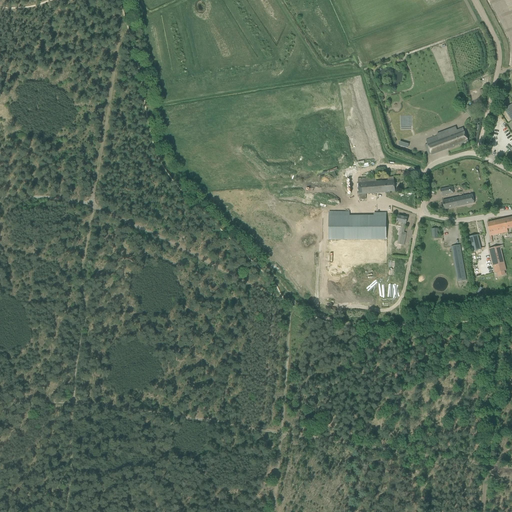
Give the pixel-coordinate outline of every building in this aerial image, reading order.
[(478,95),(483,95),(482,90),(471,90),(472,98),(478,98),(478,95)] [(467,105),(464,109),(466,111),(466,112),(471,117),(475,113),(470,107),(470,108),(467,105)] [(437,136),(426,140),(430,150),(431,155),(468,141),(466,137),(464,131),(458,133),(456,127),(447,130),(448,133),(438,137),(437,136)] [(366,194),(369,194),(395,192),(394,180),(393,177),(387,178),(388,181),(376,182),(376,178),(358,179),(359,199),(366,199),(366,194)] [(351,178),(343,178),(343,196),(351,196),(351,178)] [(342,181),(272,185),(272,194),(343,191),(342,181)] [(449,187),(440,189),(441,196),(450,194),(449,187)] [(474,203),(473,198),(472,195),(442,201),(444,210),(474,203)] [(343,205),(333,206),(333,215),(349,215),(348,205),(343,205)] [(329,216),(329,240),(385,240),(385,216),(329,216)] [(397,221),(396,226),(400,227),(399,235),(403,236),(405,237),(406,234),(404,233),(407,218),(398,216),(397,221)] [(507,232),(506,229),(511,227),(511,217),(487,223),(490,236),(501,234),(507,232)] [(405,237),(403,236),(399,235),(397,244),(404,245),(405,237)] [(468,238),(471,252),(481,250),(477,235),(468,238)] [(461,250),(460,245),(451,246),(452,251),(458,282),(466,280),(461,250)] [(500,246),(489,249),(495,273),(496,273),(504,271),(506,270),(501,249),(504,248),(503,245),(500,246)] [(493,269),(492,265),(479,267),(480,275),(492,274),(492,269),(493,269)]
